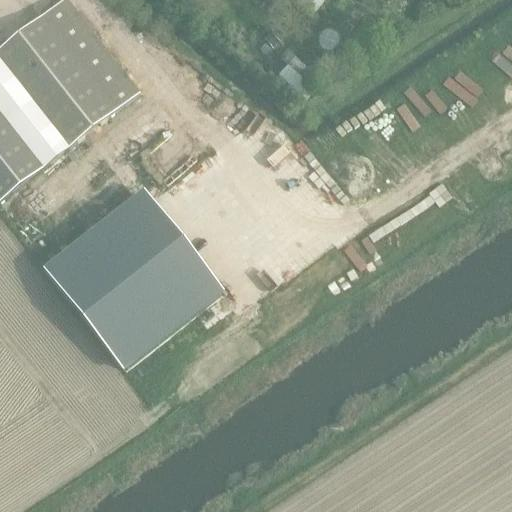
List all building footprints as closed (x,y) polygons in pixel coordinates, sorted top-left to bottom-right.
[(299,0),(299,1),(296,5),(313,18),(328,0),(299,0)] [(0,53),(0,64),(69,152),(140,96),(66,2),(0,53)] [(271,35),(264,41),(273,50),(280,44),(271,35)] [(288,51),(280,60),(287,67),(295,58),(288,51)] [(295,59),(281,74),(309,100),(323,86),(295,59)] [(0,64),(0,117),(43,172),(69,152),(0,64)] [(0,117),(0,206),(1,205),(43,172),(0,117)] [(1,205),(0,206),(0,212),(32,253),(78,216),(43,172),(1,205)] [(142,197),(47,272),(127,373),(221,299),(165,228),(142,197)]
